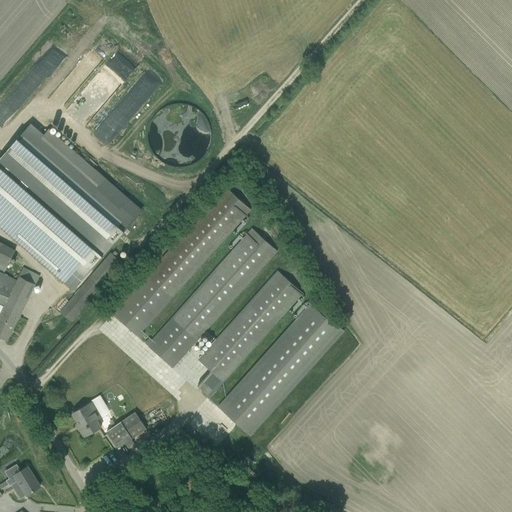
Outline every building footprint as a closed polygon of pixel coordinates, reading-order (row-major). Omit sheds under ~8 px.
[(140,75),(135,82),(153,92),(157,85),(140,75)] [(183,105),(171,105),(161,110),(153,118),(148,129),(148,140),(152,151),(159,160),(169,165),(181,167),(192,164),(201,157),(208,148),(210,136),(208,125),(202,115),(193,108),(183,105)] [(32,123),(0,159),(0,226),(74,290),(142,211),(48,130),(44,134),(32,123)] [(112,314),(140,339),(145,334),(142,331),(251,210),(226,188),(112,314)] [(277,251),(252,229),(152,341),(149,338),(144,343),(172,368),(202,335),(206,330),(277,251)] [(0,243),(0,270),(4,272),(15,251),(0,243)] [(60,312),(71,322),(121,262),(111,253),(60,312)] [(0,304),(4,307),(0,314),(0,337),(7,341),(39,276),(23,268),(17,281),(0,272),(0,304)] [(302,293),(279,271),(216,340),(207,330),(202,335),(211,344),(198,360),(211,371),(198,386),(210,397),(302,293)] [(218,407),(250,436),(344,331),(312,303),(218,407)] [(80,430),(84,438),(101,428),(93,415),(98,412),(92,402),(72,413),(81,429),(80,430)] [(106,432),(118,448),(125,444),(127,447),(131,444),(132,445),(134,443),(131,439),(146,429),(135,412),(106,432)] [(1,483),(4,487),(8,484),(10,486),(18,481),(26,495),(39,487),(31,475),(32,474),(28,467),(20,471),(19,470),(20,469),(18,466),(18,467),(16,465),(6,472),(10,478),(1,483)]
